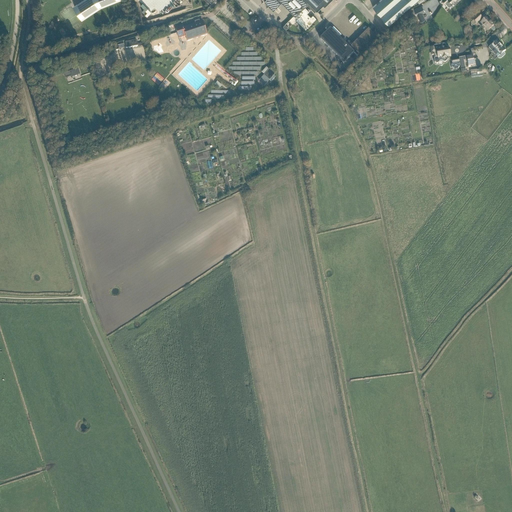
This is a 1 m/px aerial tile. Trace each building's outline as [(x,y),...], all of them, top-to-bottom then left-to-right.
[(81,0),(75,5),(79,11),(78,12),(81,17),(98,6),(98,5),(99,4),(101,3),(101,4),(111,0),(81,0)] [(295,16),(297,13),(304,7),(307,4),(303,0),(264,0),(264,1),(273,10),(281,2),(295,16)] [(310,4),(316,10),(323,4),(325,5),(329,0),(306,0),(310,4)] [(379,0),(372,6),(388,24),(415,0),(379,0)] [(422,5),(414,9),(416,15),(417,14),(420,21),(425,19),(421,12),(425,11),(422,5)] [(304,7),(297,13),(294,17),(293,16),(289,20),(293,23),(297,20),(306,29),(316,19),(313,16),(311,18),(307,13),(309,11),(304,7)] [(479,15),(471,23),(472,25),(473,24),(474,24),(475,24),(476,25),(477,24),(481,28),(482,26),(487,32),(493,26),(486,18),(483,21),(482,19),(479,15)] [(182,26),(175,29),(178,39),(185,37),(187,41),(207,35),(203,22),(200,23),(199,21),(195,22),(195,24),(183,28),(182,26)] [(330,29),(320,39),(344,63),(354,53),(330,29)] [(351,47),(350,49),(357,56),(359,55),(361,57),(378,40),(368,29),(368,30),(351,47)] [(125,42),(126,48),(138,46),(136,40),(125,42)] [(505,50),(497,41),(489,49),(497,57),(497,58),(498,58),(499,58),(500,58),(501,58),(504,54),(502,52),(505,50)] [(450,57),(449,49),(447,49),(447,48),(446,48),(445,45),(430,47),(431,53),(434,52),(435,59),(434,59),(435,63),(437,64),(439,64),(440,62),(442,62),(444,63),(446,63),(447,61),(447,58),(450,57)] [(459,63),(458,59),(452,61),(453,64),(451,65),(452,67),(455,69),(458,69),(460,65),(459,63)] [(78,69),(65,74),(66,78),(71,77),(72,78),(80,75),(78,69)] [(269,70),(263,76),(269,81),(271,82),(275,77),(274,76),(275,75),(269,70)]
